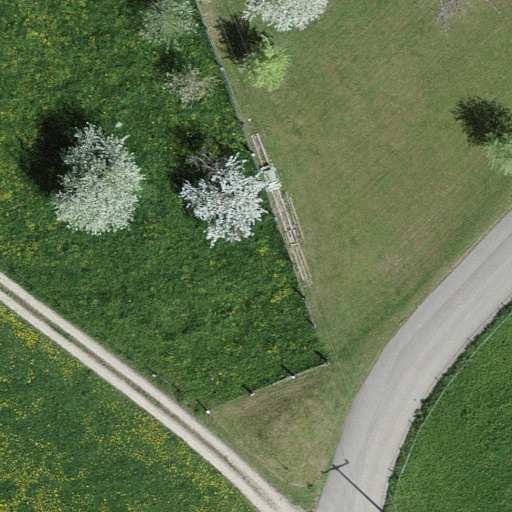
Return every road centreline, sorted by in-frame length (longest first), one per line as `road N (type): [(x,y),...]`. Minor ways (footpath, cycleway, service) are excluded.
road 1 (track): [(282,511),(0,290)]
road 2 (unclassified): [(511,262),(393,406),(371,449),(355,511)]
